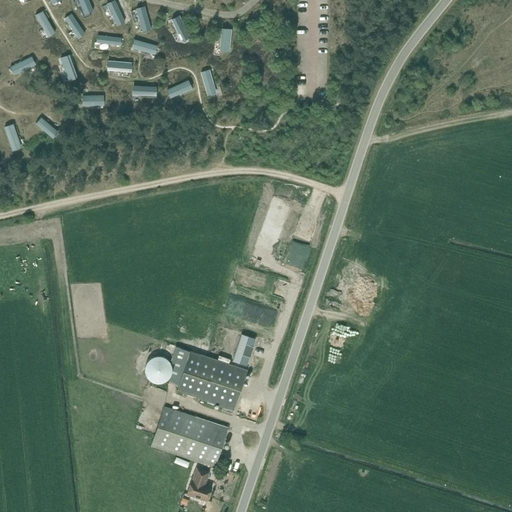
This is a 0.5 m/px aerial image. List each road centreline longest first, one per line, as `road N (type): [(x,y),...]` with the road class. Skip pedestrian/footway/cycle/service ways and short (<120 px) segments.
road 1 (unclassified): [(241,511),(376,109),(401,58),(448,0)]
road 2 (track): [(43,0),(78,57),(105,78),(153,78),(178,67),(193,74),(212,124),(271,130),(314,89)]
road 3 (track): [(0,216),(232,171),(281,175),(346,197)]
